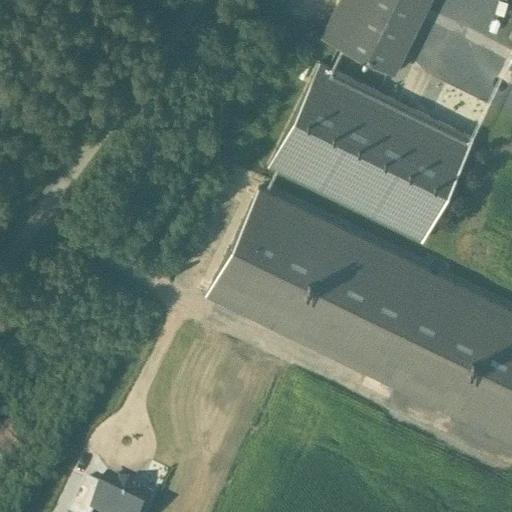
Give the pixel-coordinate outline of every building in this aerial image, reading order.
[(340,0),(322,37),(392,72),(427,0),(340,0)] [(321,66),(271,165),(423,241),(473,141),(321,66)] [(511,310),(258,187),(206,293),(511,442),(511,310)] [(92,511),(103,488),(83,479),(68,511),(92,511)] [(142,511),(149,499),(107,479),(103,488),(92,511),(142,511)]
